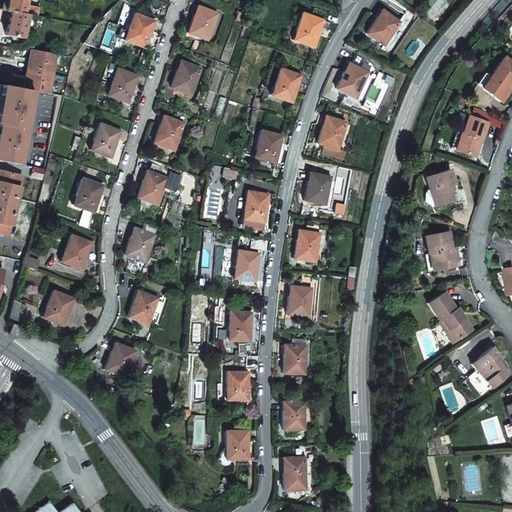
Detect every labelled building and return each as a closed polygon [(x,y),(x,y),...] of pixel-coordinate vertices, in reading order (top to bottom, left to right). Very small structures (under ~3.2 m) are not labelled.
[(4,0),(3,11),(10,13),(10,12),(27,15),(37,17),(39,7),(26,4),(26,0),(4,0)] [(213,12),(211,11),(197,6),(187,33),(207,40),(217,14),(213,12)] [(385,46),(395,32),(401,22),(382,10),(367,34),(382,43),(385,46)] [(22,38),(27,15),(10,12),(10,13),(6,35),(22,38)] [(292,39),(313,47),(322,21),(301,13),(292,39)] [(122,40),(144,48),(153,21),(132,14),(122,40)] [(0,38),(0,44),(4,45),(13,47),(13,43),(8,42),(8,41),(8,40),(0,38)] [(34,53),(30,70),(53,74),(57,57),(34,53)] [(508,84),(511,87),(511,85),(511,62),(503,57),(488,77),(481,87),(497,99),(508,84)] [(170,88),(190,95),(200,68),(180,61),(170,88)] [(337,90),(358,98),(369,72),(349,64),(337,90)] [(106,96),(126,103),(136,76),(115,69),(106,96)] [(271,97),(292,104),(301,77),(281,69),(271,97)] [(53,74),(30,70),(25,89),(32,90),(48,93),(53,74)] [(481,87),(488,77),(484,73),(476,84),(481,87)] [(500,101),(511,87),(508,84),(497,99),(500,101)] [(25,89),(0,85),(0,86),(0,123),(24,128),(32,90),(25,89)] [(255,129),(261,109),(256,108),(250,127),(255,129)] [(466,115),(460,132),(454,148),(473,155),(478,139),(480,139),(486,122),(466,115)] [(153,143),(173,150),(182,123),(162,116),(153,143)] [(325,146),(338,151),(347,124),(327,117),(318,143),(325,146)] [(0,123),(0,159),(18,163),(24,128),(0,123)] [(109,157),(118,131),(98,123),(89,150),(109,157)] [(454,148),(460,132),(455,130),(448,146),(454,148)] [(254,158),(276,163),(282,136),(261,131),(254,158)] [(70,144),(76,146),(79,138),(73,136),(70,144)] [(345,153),(338,151),(325,146),(322,152),(343,159),(345,153)] [(156,206),(164,183),(172,186),(177,174),(162,169),(159,176),(145,171),(135,198),(156,206)] [(453,200),(450,191),(449,186),(452,185),(453,183),(453,180),(449,169),(424,176),(428,189),(425,189),(424,193),(426,200),(430,206),(432,205),(433,206),(453,200)] [(236,179),(238,171),(231,170),(230,178),(236,179)] [(18,195),(23,175),(5,171),(3,182),(0,181),(0,193),(18,198),(18,195)] [(305,201),(327,205),(332,177),(310,173),(305,201)] [(71,205),(91,213),(101,186),(81,179),(71,205)] [(242,225),(263,228),(269,194),(248,191),(242,225)] [(0,208),(14,212),(17,201),(18,198),(0,193),(0,208)] [(0,232),(9,235),(13,217),(14,212),(0,208),(0,232)] [(143,262),(149,245),(156,228),(143,224),(140,231),(132,228),(122,254),(143,262)] [(317,262),(323,231),(337,233),(337,227),(323,225),(323,226),(308,224),(307,231),(300,230),(296,259),(317,262)] [(453,254),(452,249),(448,231),(423,236),(427,254),(431,253),(434,270),(459,265),(457,254),(453,254)] [(79,270),(87,250),(89,251),(92,243),(69,235),(58,262),(79,270)] [(234,279),(256,282),(260,253),(238,251),(234,279)] [(431,253),(427,254),(424,254),(427,271),(434,270),(431,253)] [(21,265),(34,270),(37,261),(24,256),(21,265)] [(347,277),(354,277),(356,269),(348,268),(347,277)] [(345,290),(352,290),(354,277),(347,277),(345,290)] [(288,314),(310,317),(314,289),(292,286),(288,314)] [(126,317),(146,325),(156,297),(136,290),(126,317)] [(41,318),(62,326),(72,300),(51,291),(41,318)] [(426,303),(438,320),(440,318),(454,339),(471,328),(457,307),(455,308),(443,291),(426,303)] [(8,317),(23,323),(28,309),(12,302),(8,317)] [(230,340),(251,341),(253,312),(231,311),(230,340)] [(440,318),(438,320),(436,321),(450,342),(454,339),(440,318)] [(19,327),(10,323),(7,331),(15,335),(19,327)] [(286,346),(284,374),(306,375),(307,359),(308,340),(293,340),(293,347),(286,346)] [(104,371),(123,378),(133,351),(113,343),(104,371)] [(506,373),(500,366),(496,362),(498,360),(499,358),(499,356),(498,353),(492,346),(470,364),(476,370),(477,369),(480,372),(469,382),(480,395),(506,373)] [(249,401),(249,381),(250,372),(228,371),(227,400),(249,401)] [(312,430),(312,419),(313,397),(296,397),(295,401),(283,401),(283,429),(312,430)] [(225,458),(248,458),(248,430),(225,429),(225,458)] [(304,490),(304,477),(305,457),(283,457),(283,469),(283,490),(304,490)] [(84,511),(83,511),(78,511),(71,502),(55,511),(48,502),(32,511),(84,511)]
